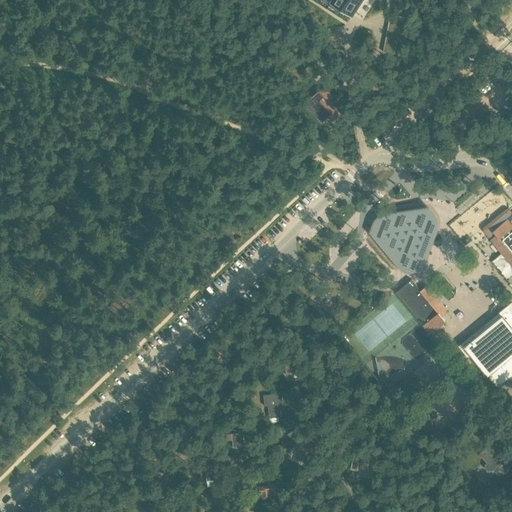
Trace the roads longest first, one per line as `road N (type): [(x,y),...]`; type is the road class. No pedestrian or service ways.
road 1 (unclassified): [(0,507),(367,159)]
road 2 (track): [(511,22),(367,159)]
